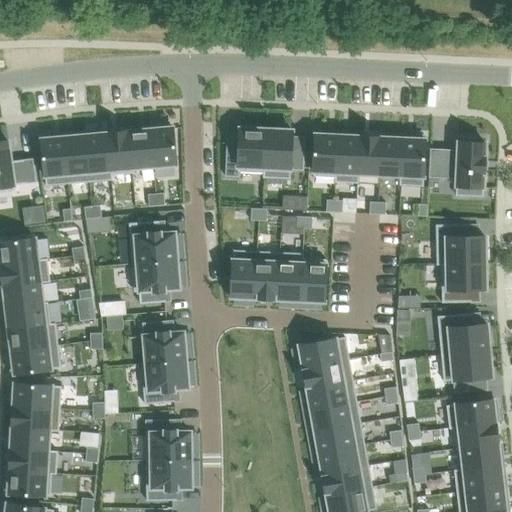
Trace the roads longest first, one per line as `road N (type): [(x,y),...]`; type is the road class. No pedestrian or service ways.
road 1 (residential): [(511,75),(189,63)]
road 2 (residential): [(189,63),(201,318)]
road 3 (residential): [(201,318),(210,511)]
road 4 (residential): [(189,63),(0,84)]
road 5 (residential): [(201,318),(336,323)]
